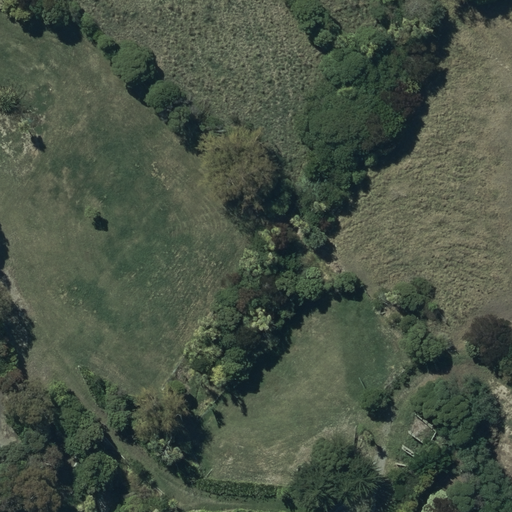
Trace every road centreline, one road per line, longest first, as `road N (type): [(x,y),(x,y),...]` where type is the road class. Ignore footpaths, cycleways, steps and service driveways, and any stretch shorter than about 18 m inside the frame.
road 1 (track): [(340,511),(215,496),(162,476),(107,422),(38,331)]
road 2 (track): [(371,511),(386,448),(422,376),(466,323),(511,313)]
